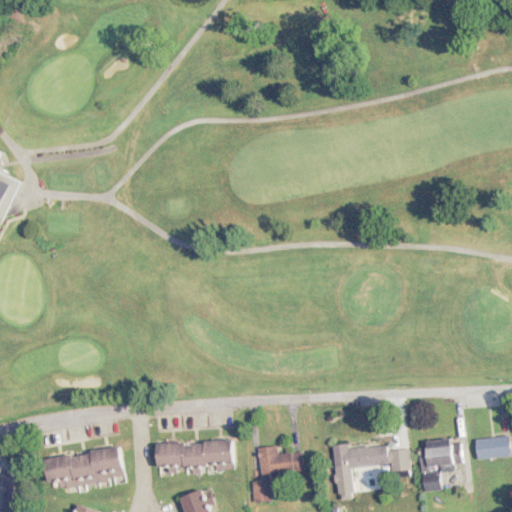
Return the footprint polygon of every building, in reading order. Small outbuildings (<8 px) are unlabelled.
[(0,166),(1,167),(0,169),(0,176),(14,183),(0,212),(0,166)] [(511,455),(511,442),(511,435),(478,438),(479,458),(511,455)] [(426,491),(444,489),(442,471),(457,470),(457,462),(465,462),(463,442),(454,443),(453,438),(429,440),(430,446),(422,447),(426,491)] [(160,443),(161,466),(172,466),(172,472),(181,472),(180,466),(195,465),(196,473),(204,473),(204,465),(218,464),(219,470),(237,468),(236,439),(160,443)] [(389,443),(351,448),(350,442),(335,444),(338,470),(391,464),(389,443)] [(305,451),(280,453),(280,445),(261,447),(264,479),(254,480),(256,501),(274,500),(272,473),(307,470),(305,451)] [(123,446),(48,457),(53,489),(128,478),(123,446)] [(393,470),(413,470),(412,448),(392,449),(393,470)] [(185,496),(190,511),(214,511),(207,489),(185,496)] [(99,511),(101,508),(74,503),(72,511),(99,511)]
